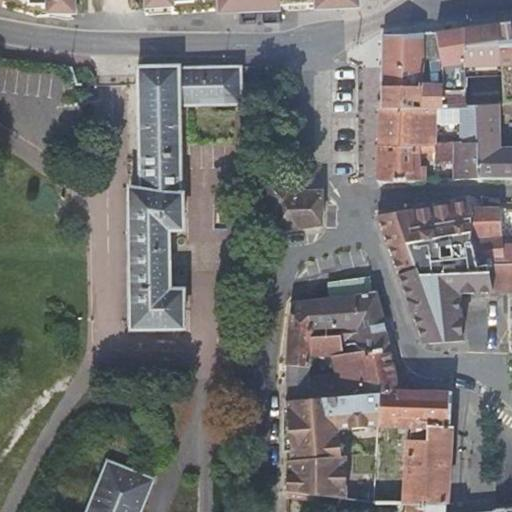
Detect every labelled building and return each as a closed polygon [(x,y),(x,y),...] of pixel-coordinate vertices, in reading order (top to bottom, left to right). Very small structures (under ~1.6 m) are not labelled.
[(0,0),(0,4),(2,5),(33,15),(35,15),(46,16),(46,13),(74,13),(73,0),(0,0)] [(142,0),(143,8),(180,6),(180,13),(216,10),(216,13),(277,10),(277,5),(312,4),(312,9),(356,8),(356,0),(142,0)] [(511,22),(505,24),(464,29),(461,79),(503,78),(504,106),(511,106),(511,22)] [(461,79),(464,29),(441,31),(427,33),(383,36),(381,88),(421,87),(423,66),(440,64),(440,87),(441,108),(456,108),(460,108),(461,79)] [(181,189),(179,190),(177,106),(240,104),(238,67),(177,68),(176,65),(136,66),(137,189),(128,189),(129,330),(183,328),(182,289),(169,289),(168,229),(182,229),(181,189)] [(421,87),(381,88),(381,110),(437,108),(441,108),(440,87),(421,87)] [(477,181),(511,180),(511,153),(500,154),(497,106),(492,107),(475,107),(476,145),(477,181)] [(458,145),(476,145),(475,107),(460,108),(456,108),(458,145)] [(433,145),(436,145),(437,108),(381,110),(380,146),(420,146),(433,145)] [(427,160),(434,160),(433,145),(420,146),(420,155),(426,155),(427,160)] [(454,181),(477,181),(476,145),(458,145),(436,145),(433,145),(434,160),(454,159),(454,181)] [(420,160),(420,155),(420,146),(380,146),(378,183),(421,182),(421,176),(425,176),(425,182),(426,182),(426,168),(421,168),(420,160)] [(299,226),(321,223),(320,190),(297,189),(295,172),(276,171),(263,171),(263,220),(273,222),(274,235),(298,231),(299,226)] [(429,272),(477,266),(471,210),(473,210),(472,201),(378,217),(400,276),(428,269),(429,272)] [(511,264),(511,239),(503,240),(501,209),(473,210),(471,210),(477,266),(489,265),(511,264)] [(511,264),(489,265),(495,293),(511,292),(511,264)] [(489,265),(477,266),(429,272),(428,269),(400,276),(408,299),(435,294),(459,289),(459,295),(495,293),(489,265)] [(328,285),(330,300),(373,294),(371,279),(328,285)] [(459,289),(435,294),(441,319),(462,316),(459,295),(459,289)] [(292,305),(288,365),(309,367),(310,355),(311,337),(312,337),(313,332),(345,330),(345,335),(341,336),(344,355),(344,356),(363,353),(364,356),(391,352),(376,294),(373,294),(330,300),(292,305)] [(435,294),(408,299),(424,342),(429,344),(464,342),(462,316),(441,319),(435,294)] [(311,337),(310,355),(327,356),(328,336),(312,337),(311,337)] [(327,356),(333,357),(344,355),(341,336),(328,336),(327,356)] [(399,393),(399,392),(391,352),(364,356),(363,353),(344,356),(344,355),(333,357),(337,380),(310,383),(310,367),(309,367),(288,365),(287,403),(377,394),(399,393)] [(405,504),(445,503),(451,392),(399,392),(399,393),(377,394),(376,412),(376,428),(394,430),(410,429),(410,441),(407,441),(403,504),(405,504)] [(377,394),(287,403),(288,413),(287,413),(286,450),(290,450),(291,460),(286,460),(286,491),(318,495),(346,498),(346,459),(341,459),(340,455),(339,444),(338,432),(351,431),(364,430),(376,428),(376,412),(377,394)] [(251,433),(250,413),(232,413),(232,432),(251,433)] [(141,511),(154,481),(108,462),(86,511),(141,511)] [(318,495),(286,491),(286,497),(317,500),(318,495)] [(444,511),(445,503),(405,504),(404,511),(444,511)]
